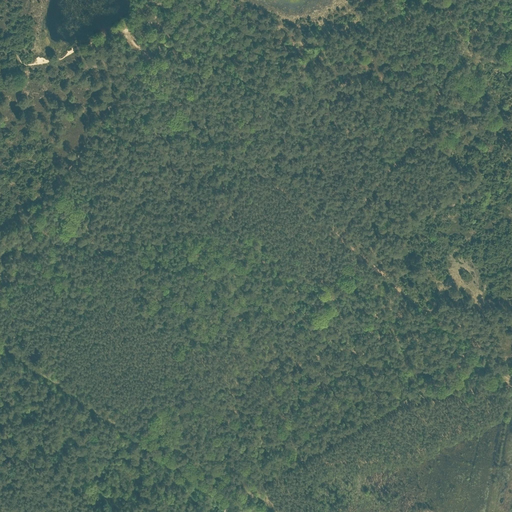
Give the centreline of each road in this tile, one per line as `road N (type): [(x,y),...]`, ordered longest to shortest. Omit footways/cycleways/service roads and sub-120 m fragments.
road 1 (track): [(226,508),(400,402),(508,381)]
road 2 (track): [(0,342),(222,497),(226,508)]
